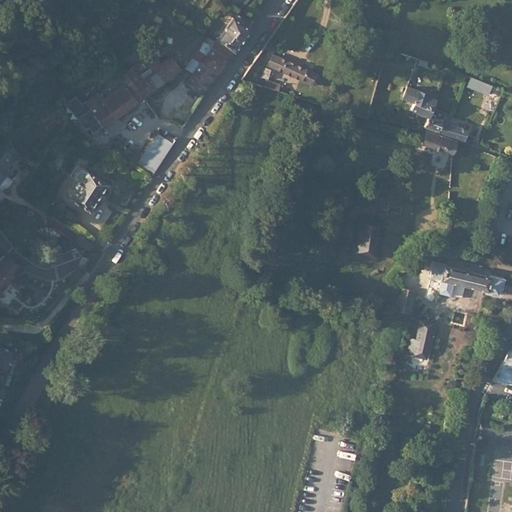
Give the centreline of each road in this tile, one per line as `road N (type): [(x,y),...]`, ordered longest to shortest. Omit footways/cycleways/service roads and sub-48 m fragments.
road 1 (tertiary): [(0,448),(107,259),(279,0)]
road 2 (track): [(107,259),(39,326),(0,327)]
road 3 (residential): [(453,511),(480,386)]
